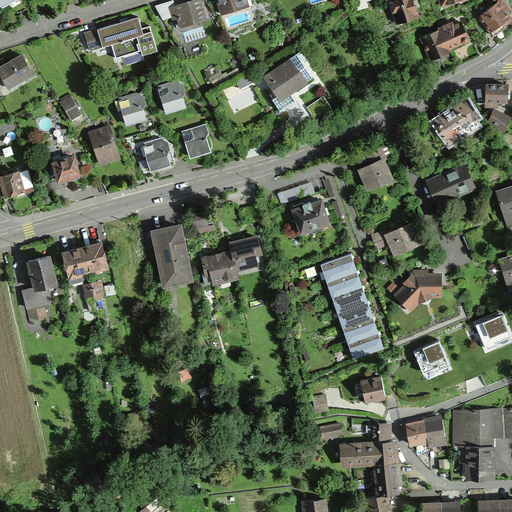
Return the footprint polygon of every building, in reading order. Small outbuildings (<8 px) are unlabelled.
[(16,0),(0,0),(0,6),(1,9),(16,0)] [(197,0),(175,7),(169,9),(172,18),(172,20),(178,18),(181,28),(205,21),(198,0),(197,0)] [(215,0),(220,16),(248,8),(245,0),(215,0)] [(412,0),(393,0),(391,1),(392,4),(389,5),(395,24),(418,18),(412,0)] [(466,0),(438,0),(441,8),(466,0)] [(509,10),(501,0),(478,18),(492,36),(511,21),(505,13),(509,10)] [(169,9),(175,7),(173,1),(155,7),(163,21),(172,18),(169,9)] [(137,19),(84,35),(89,52),(111,45),(115,59),(140,52),(142,56),(157,52),(149,27),(140,30),(137,19)] [(451,22),(438,28),(439,30),(449,51),(469,42),(459,22),(453,25),(451,22)] [(449,51),(439,30),(418,38),(429,62),(450,53),(449,51)] [(301,52),(264,78),(278,98),(272,102),(280,113),(295,103),(290,96),(314,79),(302,63),(306,60),(301,52)] [(0,80),(1,80),(7,91),(24,82),(25,84),(34,78),(22,56),(0,68),(0,80)] [(250,77),(237,83),(240,90),(253,83),(250,77)] [(175,82),(156,87),(165,115),(186,109),(182,97),(185,93),(182,86),(175,82)] [(507,85),(485,85),(485,106),(498,107),(498,104),(506,105),(507,85)] [(136,94),(117,99),(126,128),(147,121),(143,109),(146,105),(143,98),(136,94)] [(330,106),(324,96),(307,107),(313,117),(330,106)] [(70,97),(61,102),(72,121),(81,115),(70,97)] [(479,118),(467,100),(451,111),(463,128),(468,135),(478,128),(474,121),(479,118)] [(510,118),(494,110),(487,122),(504,131),(510,118)] [(463,128),(451,111),(433,123),(450,147),(461,140),(457,133),(463,128)] [(206,126),(181,133),(189,161),(210,155),(205,138),(208,134),(206,126)] [(109,127),(89,133),(99,166),(119,160),(109,127)] [(160,140),(141,145),(150,174),(171,167),(167,155),(170,151),(167,144),(160,140)] [(85,155),(79,157),(83,166),(90,163),(85,155)] [(60,159),(51,162),(57,184),(68,181),(69,183),(80,180),(74,158),(60,162),(60,159)] [(393,180),(383,159),(357,171),(367,192),(393,180)] [(475,190),(465,165),(426,182),(436,206),(475,190)] [(18,173),(0,178),(0,187),(4,200),(14,197),(14,199),(25,196),(23,192),(32,189),(27,172),(18,174),(18,173)] [(511,187),(495,193),(507,228),(511,225),(511,187)] [(321,199),(292,209),(300,234),(330,224),(321,199)] [(252,220),(249,208),(238,211),(241,223),(252,220)] [(213,211),(192,215),(195,234),(216,230),(213,211)] [(420,243),(411,223),(383,235),(382,232),(371,237),(375,247),(388,241),(394,254),(420,243)] [(180,224),(151,230),(162,287),(192,281),(180,224)] [(480,230),(464,237),(468,247),(484,241),(480,230)] [(228,243),(230,251),(235,271),(257,265),(250,237),(228,243)] [(484,241),(468,247),(472,258),(488,251),(484,241)] [(100,242),(81,248),(87,271),(95,269),(96,271),(107,268),(100,242)] [(87,271),(81,248),(61,253),(69,279),(80,276),(80,273),(87,271)] [(235,271),(230,251),(200,259),(205,276),(210,274),(213,286),(237,279),(235,271)] [(56,283),(48,255),(26,261),(33,287),(21,290),(29,321),(47,316),(43,304),(51,302),(47,285),(56,283)] [(351,255),(321,265),(353,359),(383,349),(351,255)] [(511,255),(499,259),(508,289),(511,288),(511,255)] [(431,297),(441,296),(442,273),(429,273),(428,270),(413,271),(411,274),(402,283),(405,285),(395,296),(411,311),(420,302),(431,297)] [(101,281),(90,283),(93,295),(94,302),(101,300),(99,294),(104,293),(101,281)] [(93,295),(90,283),(82,285),(85,297),(93,295)] [(398,288),(393,283),(387,289),(392,294),(398,288)] [(380,377),(361,380),(365,402),(384,398),(380,377)] [(511,437),(511,408),(503,409),(505,438),(511,437)] [(466,479),(495,478),(493,410),(453,410),(454,446),(459,451),(460,462),(465,462),(466,479)] [(440,417),(423,420),(427,442),(428,448),(445,445),(440,417)] [(139,420),(133,422),(138,441),(144,440),(139,420)] [(378,420),(371,420),(371,439),(390,439),(390,424),(378,424),(378,420)] [(423,420),(406,423),(410,445),(427,442),(423,420)] [(340,423),(321,427),(323,438),(342,434),(340,423)] [(394,441),(340,445),(342,467),(371,464),(396,462),(394,441)] [(215,457),(196,465),(202,477),(220,469),(215,457)] [(396,462),(371,464),(372,479),(397,477),(396,462)] [(397,477),(372,479),(373,495),(399,493),(397,477)] [(139,511),(158,511),(172,502),(166,492),(139,511)] [(390,511),(386,494),(365,500),(368,511),(390,511)] [(326,511),(325,499),(301,501),(302,511),(326,511)] [(511,511),(511,499),(499,500),(499,511),(511,511)] [(499,511),(499,500),(478,501),(478,511),(499,511)] [(459,511),(460,502),(441,503),(441,511),(459,511)] [(441,511),(441,503),(423,504),(423,511),(441,511)]
